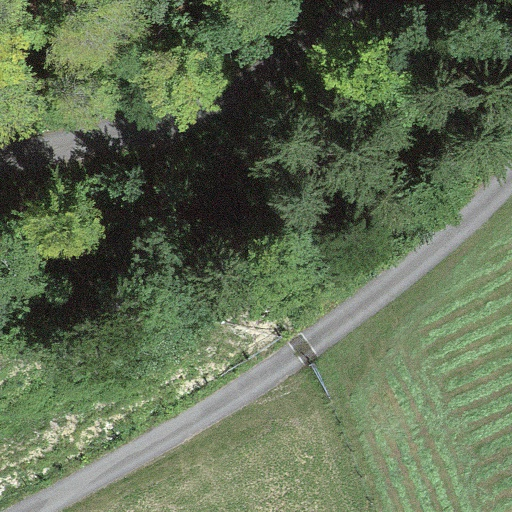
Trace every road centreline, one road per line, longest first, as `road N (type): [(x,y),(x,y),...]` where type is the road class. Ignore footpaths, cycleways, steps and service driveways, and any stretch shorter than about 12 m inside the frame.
road 1 (unclassified): [(21,511),(225,399),(362,302),(511,176)]
road 2 (unclassified): [(372,0),(225,102),(0,167)]
